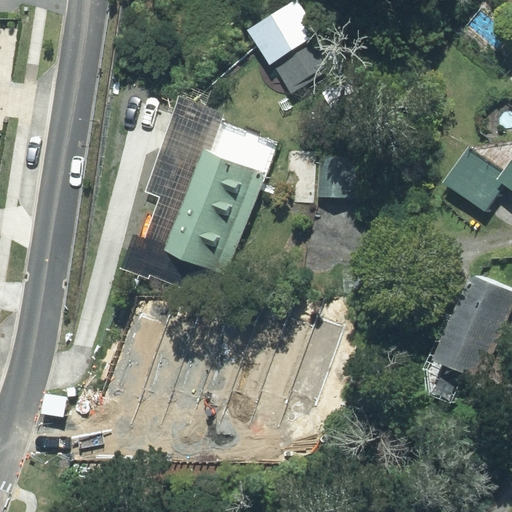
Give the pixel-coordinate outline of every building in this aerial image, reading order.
[(284,95),(323,66),(296,29),(257,58),(284,95)] [(223,273),(263,172),(208,151),(169,251),(223,273)] [(511,175),(511,177),(474,151),(449,187),(489,216),(509,188),(511,190),(511,175)] [(324,157),(322,197),(358,198),(360,159),(324,157)] [(462,313),(429,390),(510,425),(511,419),(511,346),(511,344),(511,282),(492,274),(473,318),(462,313)] [(176,347),(171,417),(210,419),(208,450),(251,453),(257,352),(176,347)]
